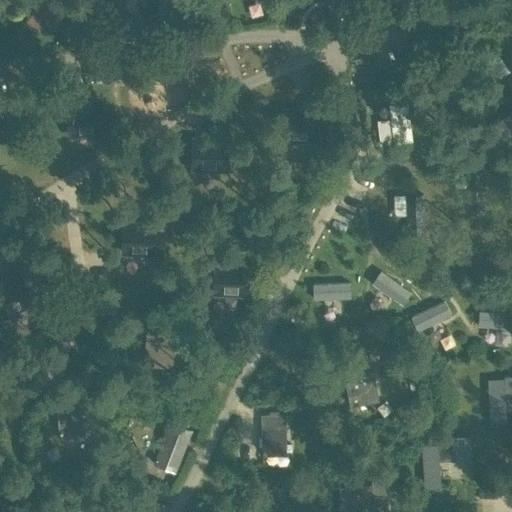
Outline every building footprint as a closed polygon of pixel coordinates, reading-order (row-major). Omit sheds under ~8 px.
[(56,0),(43,0),(26,21),(37,30),(60,3),(56,0)] [(104,0),(103,30),(119,30),(119,0),(104,0)] [(170,0),(163,0),(161,11),(191,15),(193,3),(170,0)] [(345,0),(328,0),(330,15),(346,13),(345,0)] [(230,6),(221,7),(223,22),(232,21),(230,6)] [(296,12),(288,13),(289,24),(297,23),(296,12)] [(83,36),(75,36),(75,45),(83,45),(83,36)] [(511,45),(500,54),(511,72),(511,45)] [(457,68),(441,76),(461,115),(477,107),(457,68)] [(99,98),(64,105),(69,131),(103,125),(99,98)] [(390,119),(377,120),(380,144),(411,141),(407,101),(388,103),(390,119)] [(284,108),(283,136),(318,137),(320,110),(284,108)] [(193,138),(192,166),(227,167),(228,140),(193,138)] [(5,174),(21,193),(52,167),(37,149),(5,174)] [(484,166),(466,166),(468,210),(486,210),(484,166)] [(424,194),(406,195),(408,239),(426,238),(424,194)] [(123,223),(122,250),(157,251),(158,224),(123,223)] [(215,264),(214,291),(249,293),(251,265),(215,264)] [(382,271),(373,283),(403,304),(411,291),(382,271)] [(20,275),(0,283),(0,314),(31,299),(20,275)] [(351,282),(315,283),(315,298),(351,297),(351,282)] [(445,300),(413,316),(419,329),(452,313),(445,300)] [(511,312),(481,310),(480,325),(511,327),(511,312)] [(147,367),(173,368),(175,336),(162,335),(162,341),(146,340),(144,362),(148,362),(147,367)] [(378,401),(373,370),(365,372),(364,368),(349,371),(350,380),(345,382),(351,406),(378,401)] [(503,379),(486,380),(487,412),(504,411),(503,379)] [(69,410),(57,412),(61,438),(85,436),(81,403),(69,404),(69,410)] [(269,414),(261,414),(261,442),(264,448),(264,456),(287,456),(286,413),(279,413),(279,410),(269,411),(269,414)] [(192,431),(170,422),(156,457),(158,458),(156,463),(176,471),(192,431)] [(469,438),(453,439),(454,461),(470,460),(469,438)] [(437,444),(421,445),(424,488),(424,489),(440,488),(437,444)] [(387,482),(371,482),(371,504),(387,504),(387,482)] [(355,511),(355,488),(339,488),(339,511),(355,511)]
